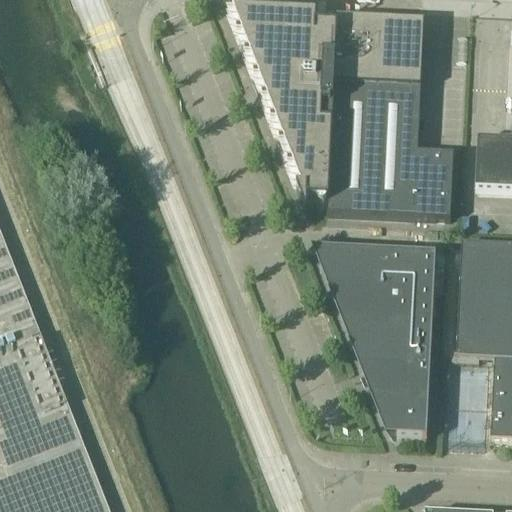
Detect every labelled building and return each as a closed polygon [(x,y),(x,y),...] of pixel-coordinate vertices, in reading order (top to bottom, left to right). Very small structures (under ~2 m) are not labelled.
[(295,195),(306,222),(306,208),(317,209),(318,212),(321,213),(324,212),(326,209),(326,220),(449,226),(453,160),(417,158),(423,29),(336,24),(335,36),(334,36),(333,33),(331,31),(329,31),(327,32),(325,35),(315,35),(315,23),(227,19),(228,21),(232,21),(239,41),(236,41),(237,43),(240,43),(248,63),(244,63),(245,65),(249,65),(256,85),(253,85),(254,87),(257,87),(265,107),(261,107),(262,109),(266,109),(274,129),(270,129),(271,131),(274,131),(282,151),(278,151),(279,153),(283,153),(290,173),(287,173),(288,175),(292,176),(299,195),(295,195)] [(511,147),(477,145),(474,195),(511,197),(511,147)] [(0,511),(107,511),(0,237),(0,511)] [(511,253),(461,251),(455,367),(493,369),(489,448),(511,449),(511,253)] [(415,260),(311,255),(311,257),(384,444),(393,444),(394,444),(415,445),(426,445),(433,294),(435,261),(415,260)]
